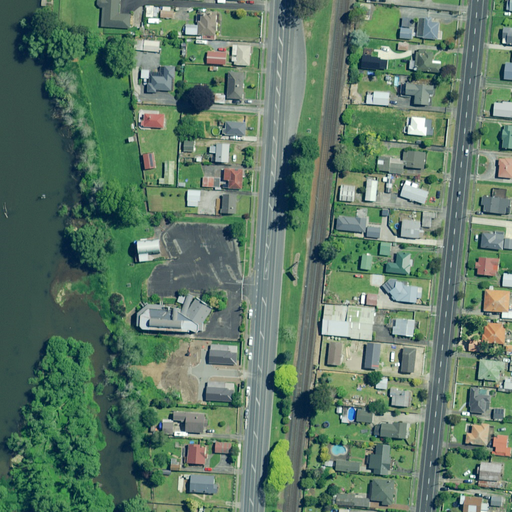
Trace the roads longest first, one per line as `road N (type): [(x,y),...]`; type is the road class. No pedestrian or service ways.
road 1 (residential): [(475,0),(425,511)]
road 2 (secondary): [(249,511),(283,0)]
